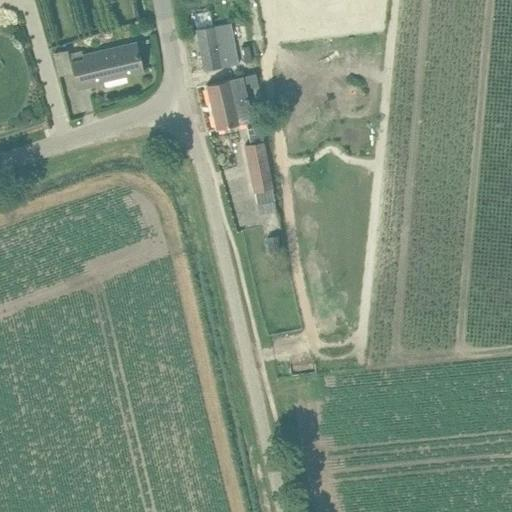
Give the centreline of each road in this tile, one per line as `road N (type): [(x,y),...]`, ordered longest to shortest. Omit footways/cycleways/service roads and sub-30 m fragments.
road 1 (unclassified): [(282,511),(182,106)]
road 2 (unclassified): [(0,169),(182,106)]
